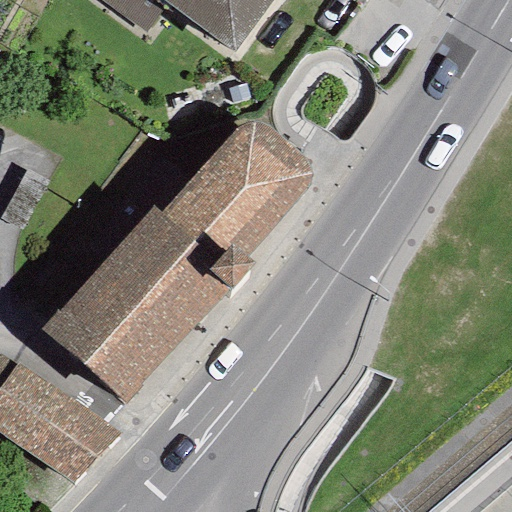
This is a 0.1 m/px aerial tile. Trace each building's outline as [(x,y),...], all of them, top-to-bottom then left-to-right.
[(167,3),(162,0),(96,0),(143,35),(167,3)] [(162,0),(167,3),(233,52),(271,0),(162,0)] [(150,204),(39,330),(123,403),(227,288),(230,290),(254,262),(247,258),(298,199),(305,189),(310,177),(308,169),(257,123),(247,123),(236,128),(159,212),(150,204)] [(49,181),(26,169),(0,218),(0,219),(23,231),(49,181)] [(119,435),(0,355),(0,434),(73,484),(119,435)]
